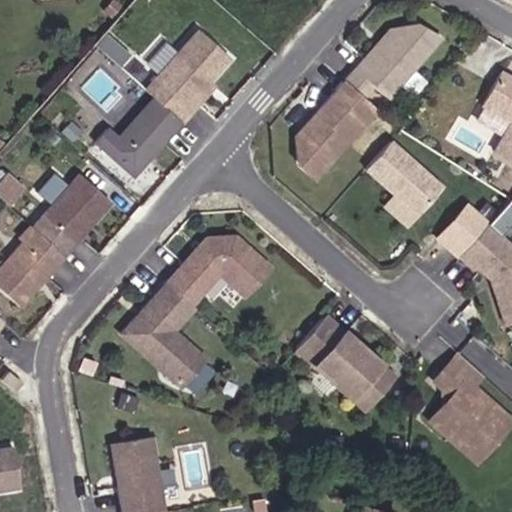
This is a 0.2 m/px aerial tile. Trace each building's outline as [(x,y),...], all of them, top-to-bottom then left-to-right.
[(386,99),(439,38),(416,25),(394,29),(366,61),(363,58),(352,70),(371,87),(386,99)] [(366,61),(394,29),(387,31),(363,58),(366,61)] [(206,82),(226,59),(195,31),(143,90),(151,97),(179,122),(196,103),(191,99),(206,82)] [(371,87),(352,70),(343,82),(361,98),(371,87)] [(511,80),(498,73),(480,105),(509,122),(492,152),(511,163),(511,80)] [(196,103),(210,86),(206,82),(191,99),(196,103)] [(327,166),(375,110),(361,98),(343,82),(294,138),(327,166)] [(131,176),(179,122),(151,97),(115,138),(104,128),(92,142),(131,176)] [(327,166),(294,138),(297,167),(313,181),(327,166)] [(440,186),(387,140),(363,168),(416,214),(440,186)] [(107,200),(75,173),(39,216),(71,243),(107,200)] [(511,250),(484,225),(456,257),(469,268),(472,265),(487,278),(503,325),(511,322),(511,250)] [(61,254),(28,226),(16,239),(19,241),(0,264),(0,290),(18,306),(61,254)] [(243,296),(269,267),(233,236),(204,238),(165,282),(190,305),(217,273),(243,296)] [(172,330),(193,307),(165,282),(153,296),(120,334),(180,387),(205,359),(172,330)] [(393,378),(322,316),(293,349),(364,410),(393,378)] [(35,358),(22,346),(14,354),(28,366),(35,358)] [(511,420),(471,385),(480,374),(456,353),(432,380),(449,395),(427,419),(448,437),(457,426),(484,450),(511,420)] [(484,450),(457,426),(448,437),(475,461),(484,450)] [(152,511),(163,510),(150,436),(109,443),(115,475),(117,475),(118,480),(116,485),(120,511),(152,511)] [(0,489),(17,487),(11,446),(0,448),(0,489)]
